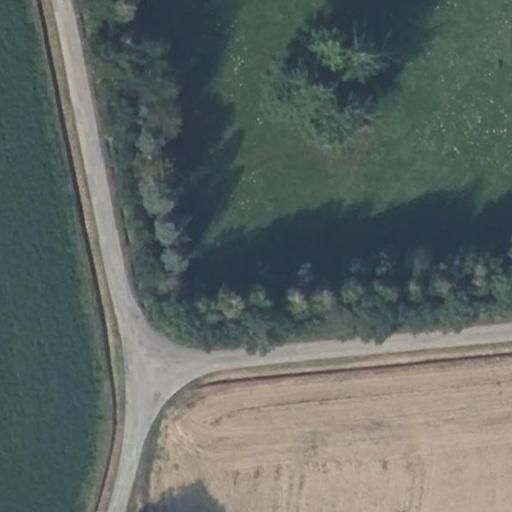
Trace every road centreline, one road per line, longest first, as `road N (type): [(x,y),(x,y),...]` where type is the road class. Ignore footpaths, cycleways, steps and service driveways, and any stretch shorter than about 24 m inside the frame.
road 1 (unclassified): [(134,364),(511,329)]
road 2 (unclassified): [(134,364),(61,0)]
road 3 (unclassified): [(116,511),(138,416),(134,364)]
